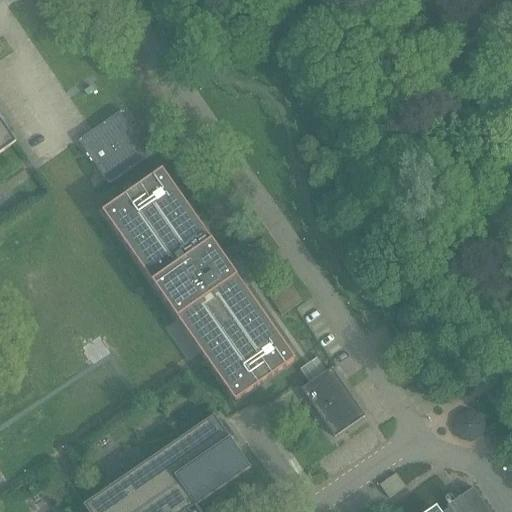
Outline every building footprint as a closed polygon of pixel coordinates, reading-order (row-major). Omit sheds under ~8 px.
[(122,112),(79,141),(109,185),(152,156),(122,112)] [(0,154),(16,143),(0,119),(0,154)] [(162,171),(102,213),(178,320),(185,331),(201,353),(236,403),(296,361),(245,289),(238,278),(229,265),(221,254),(220,252),(162,171)] [(332,369),(302,390),(335,439),(364,419),(363,417),(364,416),(332,369)] [(87,511),(200,511),(196,506),(250,469),(214,417),(84,506),(87,511)] [(489,511),(473,489),(447,507),(449,510),(445,511),(435,511),(434,509),(430,511),(489,511)]
